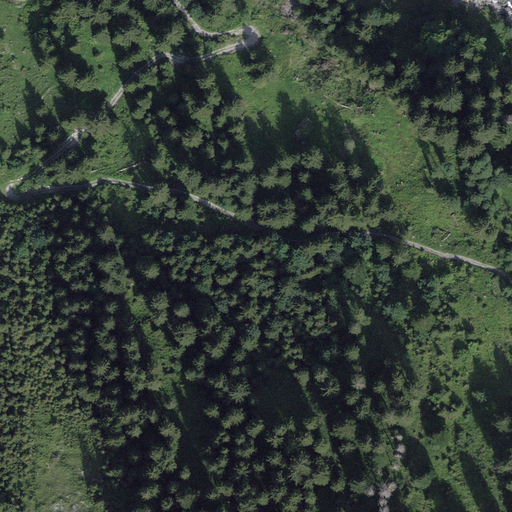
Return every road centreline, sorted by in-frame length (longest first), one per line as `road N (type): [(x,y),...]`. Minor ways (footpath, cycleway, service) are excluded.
road 1 (track): [(511,280),(384,236),(332,233),(291,242),(156,184),(103,180),(0,194)]
road 2 (track): [(0,187),(55,154),(156,54),(187,60),(262,37),(253,27),(198,32),(177,0)]
